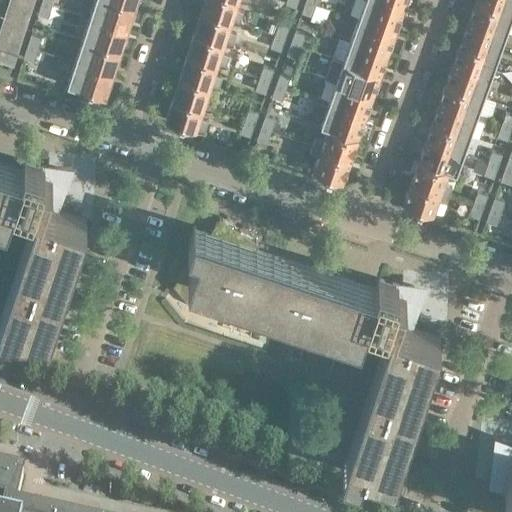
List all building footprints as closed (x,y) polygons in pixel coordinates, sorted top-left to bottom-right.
[(13,0),(9,0),(6,10),(28,17),(32,6),(13,0)] [(134,6),(114,0),(93,0),(89,16),(127,29),(134,6)] [(236,0),(203,0),(201,9),(231,19),(239,22),(243,10),(234,8),(236,0)] [(316,3),(308,0),(304,0),(301,11),(312,15),(316,3)] [(363,0),(357,18),(395,31),(403,9),(384,2),(385,0),(363,0)] [(406,0),(385,0),(384,2),(403,9),(406,0)] [(511,10),(483,0),(475,0),(469,18),(506,31),(511,14),(511,10)] [(511,0),(483,0),(511,10),(511,0)] [(52,4),(41,1),(38,12),(48,16),(52,4)] [(231,19),(201,9),(194,31),(224,41),(232,43),(236,32),(227,29),(231,19)] [(6,10),(2,22),(24,29),(28,17),(6,10)] [(127,29),(89,16),(81,38),(120,51),(127,29)] [(395,31),(357,18),(350,38),(388,51),(395,31)] [(469,18),(463,36),(499,49),(506,31),(469,18)] [(2,22),(0,27),(0,33),(20,40),(24,29),(2,22)] [(289,25),(278,22),(274,34),(284,37),(289,25)] [(295,29),(291,41),(301,45),(305,33),(295,29)] [(224,41),(194,31),(187,53),(217,62),(225,65),(229,54),(220,51),(224,41)] [(31,32),(27,44),(38,48),(41,36),(31,32)] [(0,33),(0,46),(17,51),(20,40),(0,33)] [(284,37),(274,34),(270,45),(280,49),(284,37)] [(461,41),(455,58),(491,71),(498,53),(499,49),(463,36),(461,41)] [(81,38),(74,61),(112,73),(120,51),(81,38)] [(388,52),(388,51),(350,38),(342,60),(380,74),(388,52)] [(301,45),(291,41),(286,53),(297,57),(301,45)] [(38,48),(27,44),(23,56),(34,60),(38,48)] [(17,51),(0,46),(0,59),(13,64),(17,51)] [(217,62),(187,53),(180,74),(210,84),(218,87),(222,76),(213,73),(217,62)] [(455,58),(447,78),(484,91),(491,71),(455,58)] [(380,74),(342,60),(335,80),(373,94),(380,74)] [(112,73),(74,61),(67,83),(105,96),(112,73)] [(269,80),(274,68),(263,64),(259,76),(269,80)] [(290,75),(280,71),(276,83),(286,87),(290,75)] [(210,84),(180,74),(173,96),(203,106),(211,109),(215,97),(206,95),(210,84)] [(269,80),(259,76),(255,88),(265,92),(269,80)] [(447,78),(440,98),(477,112),(477,111),(488,116),(495,97),(484,93),(484,91),(447,78)] [(335,80),(327,102),(365,116),(373,94),(335,80)] [(286,87),(276,83),(271,95),(282,99),(286,87)] [(203,106),(173,96),(166,118),(204,130),(208,119),(199,116),(203,106)] [(440,98),(433,119),(470,132),(477,112),(440,98)] [(365,116),(327,102),(320,122),(328,125),(358,136),(365,116)] [(258,111),(248,108),(244,119),(254,123),(258,111)] [(511,113),(505,111),(501,122),(511,126),(511,123),(511,113)] [(265,114),(261,126),(271,129),(275,117),(265,114)] [(254,123),(244,119),(240,131),(250,135),(254,123)] [(433,119),(426,139),(462,152),(470,132),(433,119)] [(501,122),(497,134),(507,138),(511,126),(501,122)] [(358,136),(328,125),(323,140),(314,137),(312,144),(350,158),(358,136)] [(271,129),(261,126),(256,137),(267,141),(271,129)] [(418,159),(449,170),(455,172),(462,152),(426,139),(418,159)] [(350,158),(312,144),(309,151),(318,154),(313,168),(343,178),(350,158)] [(487,160),(497,164),(502,152),(491,148),(487,160)] [(25,167),(16,195),(38,202),(38,200),(59,207),(60,166),(45,166),(45,165),(25,158),(22,166),(25,167)] [(418,159),(411,179),(450,193),(452,186),(444,183),(449,170),(418,159)] [(487,160),(483,172),(493,175),(497,164),(487,160)] [(0,214),(8,218),(16,195),(25,167),(22,166),(21,169),(0,161),(0,214)] [(511,175),(511,169),(504,166),(499,178),(510,182),(511,175)] [(450,193),(411,179),(403,200),(434,211),(439,197),(447,200),(450,193)] [(477,189),(472,201),(483,205),(487,193),(477,189)] [(503,199),(493,195),(489,207),(500,210),(503,199)] [(38,200),(38,202),(0,315),(0,353),(6,356),(10,345),(42,356),(89,217),(59,207),(38,200)] [(472,201),(468,213),(478,216),(483,205),(472,201)] [(500,210),(489,207),(485,219),(496,222),(500,210)] [(258,241),(219,216),(210,230),(194,224),(188,242),(198,245),(196,249),(173,283),(191,304),(228,321),(240,296),(360,335),(367,313),(376,285),(375,285),(257,245),(258,241)] [(375,285),(376,285),(367,313),(388,320),(389,318),(390,318),(411,325),(411,313),(412,313),(414,286),(398,285),(399,283),(377,277),(375,285)] [(440,335),(390,318),(340,467),(358,473),(361,463),(394,474),(440,335)] [(511,446),(498,445),(493,484),(511,489),(511,446)] [(0,462),(0,497),(5,498),(1,511),(71,511),(17,500),(24,468),(0,462)]
